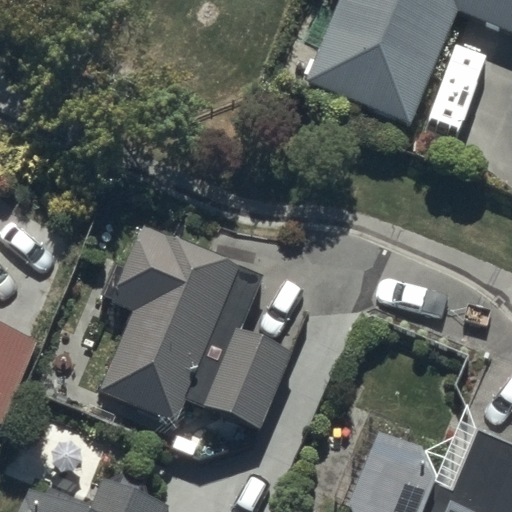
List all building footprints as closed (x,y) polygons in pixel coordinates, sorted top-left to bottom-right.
[(511,0),(344,0),(302,98),(409,144),(458,31),(511,54),(511,0)] [(139,214),(110,293),(129,300),(97,384),(182,416),(190,395),(261,422),(292,339),(233,317),(243,289),(183,267),(195,235),(139,214)] [(0,418),(0,419),(34,332),(0,318),(0,418)] [(511,511),(511,447),(470,430),(443,491),(425,484),(416,445),(379,429),(347,506),(349,511),(511,511)] [(36,474),(19,511),(165,511),(170,500),(105,472),(94,498),(36,474)]
